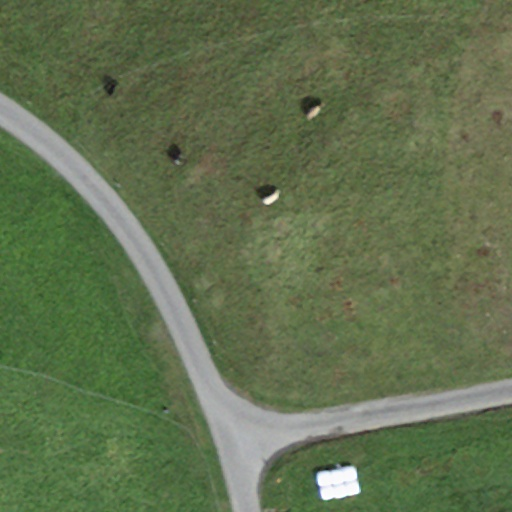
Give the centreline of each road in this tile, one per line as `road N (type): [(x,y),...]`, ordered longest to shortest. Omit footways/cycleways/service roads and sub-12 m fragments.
road 1 (track): [(0,109),(60,154),(141,251),(237,437)]
road 2 (track): [(511,390),(237,437)]
